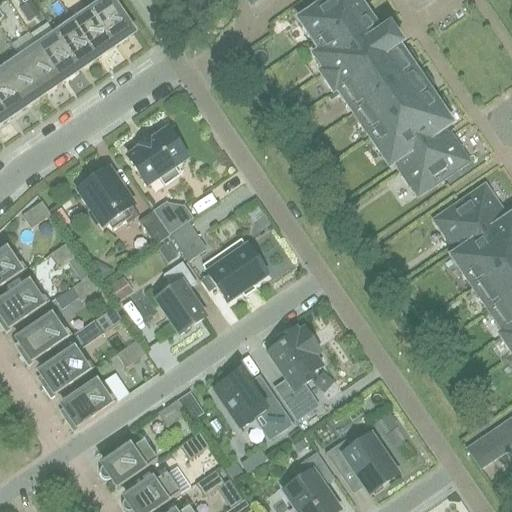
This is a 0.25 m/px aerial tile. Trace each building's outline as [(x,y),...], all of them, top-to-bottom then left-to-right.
[(110,0),(107,0),(91,11),(115,47),(134,34),(110,0)] [(446,133),(452,129),(398,49),(400,47),(389,31),(380,37),(355,0),(331,0),(298,23),(320,54),(313,58),(324,73),(320,76),(333,95),(337,92),(390,171),(396,166),(417,197),(467,163),(446,133)] [(30,3),(19,10),(27,22),(38,15),(30,3)] [(115,47),(91,11),(73,23),(98,59),(115,47)] [(98,59),(73,23),(55,36),(80,71),(98,59)] [(55,36),(37,48),(62,83),(80,71),(55,36)] [(37,48),(20,60),(44,96),(62,83),(37,48)] [(44,96),(20,60),(2,72),(26,108),(44,96)] [(26,108),(2,72),(0,73),(0,108),(8,120),(26,108)] [(0,125),(8,120),(0,108),(0,125)] [(140,151),(128,159),(147,188),(159,180),(164,187),(179,177),(174,170),(186,161),(167,133),(150,144),(150,143),(140,150),(140,151)] [(108,172),(78,193),(102,229),(108,225),(112,232),(125,223),(127,225),(139,218),(132,209),(133,208),(108,172)] [(209,204),(224,193),(218,184),(202,196),(209,204)] [(457,256),(451,260),(503,336),(499,339),(511,356),(511,218),(507,222),(484,189),(435,223),(457,256)] [(42,203),(22,217),(31,230),(51,217),(42,203)] [(154,213),(169,235),(191,220),(183,208),(177,213),(170,212),(166,205),(154,213)] [(71,224),(61,209),(51,216),(61,231),(71,224)] [(152,213),(138,223),(155,247),(169,237),(152,213)] [(171,238),(188,263),(205,251),(188,226),(171,238)] [(58,270),(78,257),(69,243),(49,257),(58,270)] [(246,251),(240,243),(226,253),(231,260),(207,276),(208,278),(201,282),(208,293),(215,288),(227,304),(266,278),(247,250),(246,251)] [(0,289),(27,272),(13,251),(0,260),(0,289)] [(114,273),(95,262),(87,268),(98,285),(114,273)] [(173,292),(157,303),(179,337),(204,320),(185,293),(196,285),(182,264),(163,277),(173,292)] [(80,303),(100,290),(91,276),(71,290),(80,303)] [(123,279),(107,290),(117,305),(134,293),(123,279)] [(0,308),(0,318),(0,319),(0,318),(0,326),(5,335),(49,304),(35,284),(0,308)] [(103,336),(123,323),(114,309),(94,323),(103,336)] [(58,318),(22,342),(19,345),(22,351),(23,352),(19,354),(28,368),(72,338),(58,318)] [(298,337),(296,333),(278,346),(280,349),(269,356),(287,383),(274,392),(294,423),(315,408),(302,388),(313,380),(310,376),(320,369),(313,359),(318,356),(303,333),(298,337)] [(125,369),(145,356),(136,342),(116,356),(125,369)] [(81,351),(45,375),(41,378),(45,384),(45,385),(41,388),(50,401),(94,371),(81,351)] [(108,374),(123,394),(136,385),(121,365),(108,374)] [(293,429),(294,428),(259,377),(258,378),(260,381),(249,389),(240,376),(214,393),(239,431),(260,417),(267,428),(263,431),(269,440),(291,426),(293,429)] [(103,384),(67,408),(64,411),(67,417),(68,418),(64,421),(73,434),(117,404),(103,384)] [(177,402),(157,416),(166,429),(186,415),(177,402)] [(511,449),(511,422),(470,451),(483,470),(511,449)] [(188,462),(208,448),(199,435),(179,449),(188,462)] [(369,496),(396,477),(371,440),(354,451),(346,441),(325,456),(340,478),(352,470),(369,496)] [(293,447),(298,455),(307,448),(302,441),(293,447)] [(110,480),(117,491),(157,463),(144,443),(121,459),(120,456),(102,468),(101,470),(100,470),(100,471),(99,472),(99,473),(99,474),(99,476),(100,477),(101,478),(102,480),(104,481),(105,481),(107,481),(108,480),(110,480)] [(337,511),(322,489),(334,481),(316,455),(293,471),(301,482),(284,494),(296,511),(337,511)] [(233,485),(243,478),(235,466),(225,473),(233,485)] [(224,486),(215,473),(195,486),(204,499),(224,486)] [(156,511),(180,496),(166,476),(143,492),(142,489),(124,502),(123,503),(122,504),(122,505),(121,507),(121,508),(122,509),(122,510),(122,511),(123,511),(156,511)] [(251,511),(244,501),(228,511),(251,511)]
